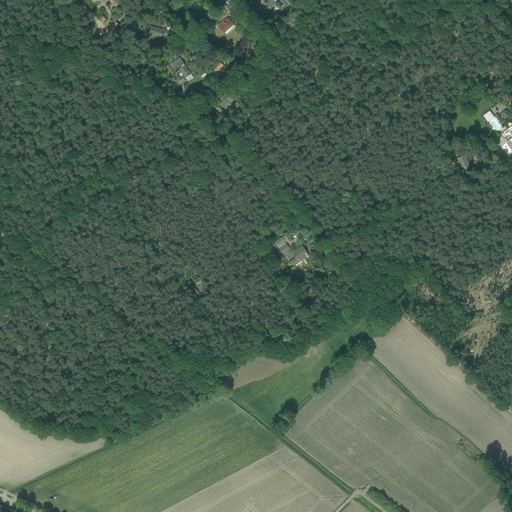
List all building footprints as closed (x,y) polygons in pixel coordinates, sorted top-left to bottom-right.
[(264,0),(263,2),(272,9),(277,0),(264,0)] [(228,13),(233,8),(229,4),(227,6),(225,4),(223,7),(228,13)] [(218,25),(221,29),(224,33),(233,25),(227,17),(224,20),(225,22),(224,23),(222,22),(218,25)] [(119,25),(115,22),(109,28),(113,32),(119,25)] [(163,29),(163,30),(146,25),(144,33),(161,37),(162,35),(169,37),(171,31),(163,29)] [(285,26),(280,34),(286,37),(290,29),(285,26)] [(179,58),(176,60),(169,65),(175,73),(180,70),(185,77),(191,74),(189,71),(188,72),(185,67),(185,66),(179,58)] [(212,70),(216,73),(223,66),(220,62),(212,70)] [(182,99),(186,103),(200,90),(197,87),(194,90),(193,89),(182,99)] [(212,92),(209,98),(212,100),(216,101),(220,91),(217,90),(215,93),(212,92)] [(225,94),(224,95),(220,99),(223,101),(220,105),(225,109),(228,105),(230,107),(229,107),(231,108),(230,108),(235,113),(240,106),(237,103),(235,106),(231,102),(233,101),(225,94)] [(511,126),(503,133),(504,132),(506,136),(509,134),(511,137),(511,138),(506,143),(511,151),(511,126)] [(452,156),(447,150),(444,154),(449,160),(452,156)] [(459,161),(461,166),(463,171),(467,169),(468,170),(471,169),(469,165),(470,164),(469,164),(465,155),(457,158),(458,161),(459,161)] [(275,248),(276,250),(279,255),(289,249),(281,238),(271,244),(274,248),(275,248)] [(302,246),(297,249),(291,253),(295,258),(291,261),(294,266),(306,258),(303,253),(305,251),(302,246)] [(196,298),(200,295),(191,284),(187,288),(191,292),(190,293),(193,297),(194,296),(196,298)]
